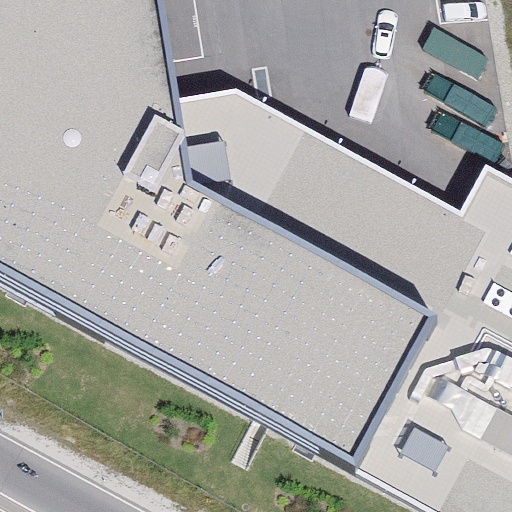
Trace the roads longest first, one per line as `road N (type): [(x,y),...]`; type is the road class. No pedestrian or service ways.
road 1 (unknown): [(27,0),(48,171),(81,212),(319,318)]
road 2 (unknown): [(253,0),(270,37),(388,130)]
